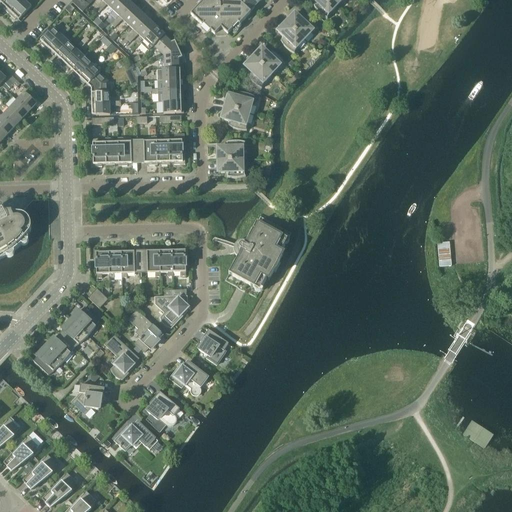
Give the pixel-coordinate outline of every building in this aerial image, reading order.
[(8,0),(3,6),(5,8),(3,10),(9,15),(23,0),(22,0),(8,0)] [(22,0),(23,0),(9,15),(15,21),(16,19),(19,21),(31,8),(24,2),(26,0),(22,0)] [(94,0),(87,0),(85,3),(81,0),(74,0),(71,3),(82,13),(94,0)] [(100,0),(103,2),(99,7),(103,10),(106,6),(105,4),(108,0),(100,0)] [(123,0),(108,0),(105,4),(106,6),(113,11),(123,0)] [(126,0),(123,0),(113,11),(119,17),(115,21),(118,24),(122,20),(120,19),(133,6),(126,0)] [(249,12),(236,0),(224,0),(220,5),(214,0),(204,0),(190,15),(202,27),(203,25),(214,36),(217,33),(225,33),(227,35),(238,24),(239,25),(251,13),(249,12)] [(236,0),(249,12),(256,5),(251,0),(236,0)] [(337,6),(330,0),(311,0),(317,5),(314,7),(313,7),(314,9),(316,11),(317,13),(319,15),(321,16),(323,18),(325,19),(327,20),(330,13),(337,6)] [(69,5),(65,10),(70,15),(74,10),(69,5)] [(141,13),(133,6),(120,19),(122,20),(128,26),(141,13)] [(148,21),(141,13),(128,26),(135,32),(131,36),(134,39),(138,35),(136,34),(148,21)] [(286,23),(304,41),(311,34),(317,30),(318,30),(317,29),(316,28),(315,26),(314,25),(312,24),(310,21),(309,20),(307,19),(306,18),(304,17),(303,18),(304,18),(302,22),(294,14),(286,23)] [(156,28),(148,21),(136,34),(138,35),(144,41),(156,28)] [(304,41),(286,23),(277,32),(285,40),(281,42),(280,42),(281,44),(282,45),(285,48),(286,49),(289,52),(290,52),(292,54),(294,55),(294,54),(297,48),(304,41)] [(60,36),(59,34),(52,28),(40,41),(42,43),(41,45),(46,51),(60,36)] [(154,47),(166,34),(160,28),(158,30),(156,28),(144,41),(140,45),(148,52),(152,48),(152,49),(154,47)] [(60,36),(46,51),(52,56),(54,54),(56,56),(68,43),(62,37),(66,33),(63,30),(59,34),(60,36)] [(172,39),(166,34),(154,47),(164,56),(178,50),(175,42),(171,43),(169,41),(172,39)] [(86,37),(78,45),(82,48),(85,44),(84,43),(87,39),(86,37)] [(72,40),(68,43),(56,56),(58,58),(56,60),(62,65),(76,51),(74,49),(78,46),(72,40)] [(76,51),(62,65),(68,71),(70,69),(72,71),(87,54),(81,49),(82,48),(78,45),(78,46),(74,49),(76,51)] [(112,45),(106,51),(110,56),(116,49),(112,45)] [(273,53),(271,52),(271,53),(269,56),(261,49),(253,58),(271,76),(278,68),(284,65),(285,65),(284,64),(283,63),(282,61),(280,59),(279,57),(277,56),(275,54),(273,53)] [(182,58),(178,50),(164,56),(164,70),(182,70),(182,62),(179,62),(179,60),(182,58)] [(95,62),(87,54),(72,71),(74,73),(72,75),(78,80),(95,62)] [(271,76),(253,58),(244,67),(252,75),(248,77),(248,76),(247,77),(248,78),(250,80),(252,82),(253,84),(256,86),(259,88),(261,90),(261,89),(264,82),(271,76)] [(103,70),(95,62),(78,80),(84,86),(85,84),(87,86),(88,86),(99,74),(103,70)] [(182,70),(164,70),(156,71),(157,81),(162,81),(179,81),(179,78),(182,78),(182,70)] [(88,86),(87,86),(86,87),(90,95),(91,95),(91,94),(108,94),(107,82),(99,74),(88,86)] [(9,80),(2,87),(10,95),(17,88),(9,80)] [(179,81),(157,81),(157,90),(157,95),(163,95),(162,92),(183,92),(183,84),(179,84),(179,81)] [(163,95),(157,95),(157,103),(163,103),(180,103),(180,100),(183,100),(183,92),(162,92),(163,95)] [(17,101),(29,113),(36,105),(24,93),(17,101)] [(91,94),(91,95),(91,97),(89,97),(89,105),(109,105),(109,103),(109,94),(108,94),(91,94)] [(228,96),(224,108),(249,115),(251,105),(255,99),(256,100),(256,99),(254,98),(253,97),(250,96),(248,96),(245,95),(241,94),(238,94),(238,99),(228,96)] [(29,113),(17,101),(9,109),(21,121),(29,113)] [(109,105),(89,105),(89,113),(92,113),(92,116),(110,116),(109,107),(115,107),(115,102),(109,103),(109,105)] [(180,103),(163,103),(163,114),(183,114),(183,105),(180,105),(180,103)] [(249,115),(224,108),(221,120),(231,123),(229,126),(228,126),(228,127),(230,128),(231,128),(233,129),(236,130),(237,131),(239,131),(243,132),(246,132),(246,131),(246,124),(249,115)] [(9,109),(2,117),(14,128),(21,121),(9,109)] [(14,128),(2,117),(0,118),(0,130),(7,136),(14,128)] [(184,135),(174,135),(175,141),(169,142),(169,152),(170,163),(174,163),(174,166),(185,165),(184,155),(182,155),(182,141),(184,141),(184,135)] [(170,163),(169,152),(169,137),(164,138),(164,142),(157,142),(157,163),(161,163),(161,166),(170,166),(170,163)] [(151,142),(137,143),(138,164),(149,164),(149,166),(157,166),(157,163),(157,142),(156,138),(151,138),(151,142)] [(118,165),(117,143),(110,143),(110,139),(105,139),(105,144),(105,165),(105,168),(114,167),(114,165),(118,165)] [(138,164),(137,143),(123,143),(123,139),(117,139),(117,143),(118,165),(118,167),(128,167),(127,164),(138,164)] [(105,165),(105,144),(98,144),(98,140),(92,140),(93,157),(90,157),(91,168),(102,168),(102,165),(105,165)] [(228,143),(226,144),(226,145),(228,148),(217,149),(217,161),(242,161),(242,151),(244,144),(245,144),(242,143),(240,143),(238,143),(235,143),(233,143),(230,143),(228,143)] [(242,161),(217,161),(217,174),(228,174),(227,178),(226,178),(230,179),(233,179),(237,179),(239,179),(242,179),(245,178),(245,177),(243,171),(242,161)] [(0,258),(8,254),(10,252),(17,247),(22,242),(28,236),(29,234),(30,231),(31,228),(31,225),(30,222),(28,219),(25,217),(22,216),(19,215),(12,215),(9,215),(4,215),(3,210),(2,208),(1,207),(0,207),(0,258)] [(235,262),(232,268),(225,282),(240,290),(256,299),(263,286),(265,287),(273,273),(279,263),(287,249),(284,247),(291,234),(260,218),(252,231),(251,233),(250,234),(250,235),(249,237),(246,243),(245,242),(243,242),(242,242),(240,242),(238,243),(237,244),(236,245),(235,246),(240,248),(241,252),(242,253),(240,255),(235,262)] [(449,243),(437,244),(439,268),(451,267),(449,243)] [(164,252),(160,252),(160,274),(168,273),(168,278),(173,277),(173,273),(173,252),(173,249),(164,249),(164,252)] [(176,252),(173,252),(173,273),(180,273),(180,277),(186,277),(185,260),(188,259),(187,249),(176,249),(176,252)] [(141,274),(140,253),(130,253),(130,250),(121,251),(121,253),(121,275),(121,279),(127,279),(127,274),(141,274)] [(160,274),(160,252),(160,250),(151,250),(151,252),(140,253),(141,274),(155,274),(155,278),(161,278),(160,274)] [(109,275),(108,254),(104,254),(104,251),(93,251),(93,262),(96,262),(96,279),(102,279),(102,275),(109,275)] [(121,275),(121,253),(117,253),(117,251),(108,251),(108,254),(109,275),(109,279),(114,279),(114,275),(121,275)] [(92,294),(103,305),(108,301),(97,290),(92,294)] [(103,305),(92,294),(88,299),(99,310),(103,305)] [(148,299),(146,302),(155,301),(155,305),(165,314),(161,319),(161,318),(160,318),(162,323),(166,327),(171,329),(172,328),(171,328),(186,312),(185,312),(189,308),(186,306),(186,297),(148,299)] [(72,318),(70,320),(88,337),(90,335),(89,334),(94,329),(94,328),(99,322),(84,308),(73,320),(72,318)] [(148,349),(150,350),(155,345),(153,344),(162,335),(137,311),(128,321),(139,331),(136,334),(141,339),(135,345),(144,353),(148,349)] [(88,337),(70,320),(68,323),(70,324),(59,335),(74,349),(79,344),(80,344),(85,339),(86,339),(88,337)] [(224,351),(228,345),(208,331),(204,338),(206,340),(198,351),(207,357),(206,359),(216,367),(226,353),(224,351)] [(47,345),(45,347),(63,364),(64,362),(64,361),(69,355),(68,355),(74,349),(59,335),(48,346),(47,345)] [(113,336),(104,345),(118,358),(112,364),(115,367),(112,370),(111,370),(113,375),(117,379),(122,381),(122,380),(132,370),(131,369),(134,365),(133,365),(138,359),(113,336)] [(63,364),(45,347),(43,349),(44,351),(33,362),(48,376),(54,370),(54,371),(60,365),(61,366),(63,364)] [(178,370),(170,381),(181,390),(184,387),(185,387),(191,391),(191,394),(193,396),(195,397),(198,396),(200,394),(200,391),(198,389),(199,387),(200,388),(208,378),(188,363),(183,368),(182,367),(179,371),(178,370)] [(103,397),(104,389),(96,388),(91,383),(87,387),(80,386),(79,394),(81,394),(72,404),(84,415),(90,409),(98,410),(100,397),(103,397)] [(156,402),(146,412),(150,416),(147,419),(153,424),(151,426),(159,434),(166,426),(169,428),(172,427),(175,425),(176,422),(176,419),(174,416),(179,410),(179,409),(182,406),(174,399),(170,403),(159,393),(154,400),(156,402)] [(6,421),(0,427),(0,446),(1,446),(1,445),(4,442),(6,443),(17,431),(19,429),(8,419),(6,421)] [(462,435),(484,449),(493,435),(471,421),(462,435)] [(133,428),(132,427),(129,430),(128,429),(115,443),(119,447),(120,449),(120,448),(125,453),(131,446),(132,447),(133,447),(136,449),(141,444),(149,451),(158,442),(138,423),(133,428)] [(26,439),(3,463),(4,464),(12,472),(20,464),(21,464),(20,463),(23,460),(25,462),(36,450),(38,448),(28,437),(26,439)] [(7,450),(1,456),(5,460),(11,454),(7,450)] [(22,481),(32,491),(40,482),(39,481),(42,478),(44,480),(56,468),(45,458),(22,481)] [(28,466),(23,473),(27,476),(32,470),(28,466)] [(41,500),(51,509),(59,500),(58,500),(62,496),(63,498),(75,486),(74,485),(76,483),(67,475),(65,477),(64,476),(41,500)] [(66,511),(86,511),(94,504),(93,503),(95,502),(86,493),(84,495),(83,494),(66,511)] [(68,502),(61,509),(63,511),(65,511),(72,505),(68,502)]
